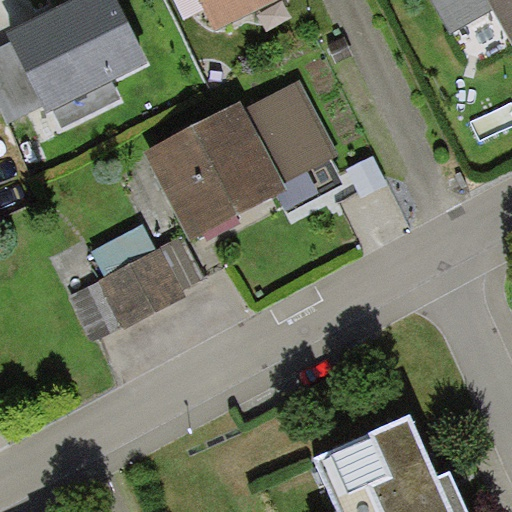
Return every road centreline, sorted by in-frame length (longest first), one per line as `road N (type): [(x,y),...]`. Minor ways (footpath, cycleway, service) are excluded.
road 1 (residential): [(0,491),(455,241)]
road 2 (residential): [(511,356),(455,241)]
